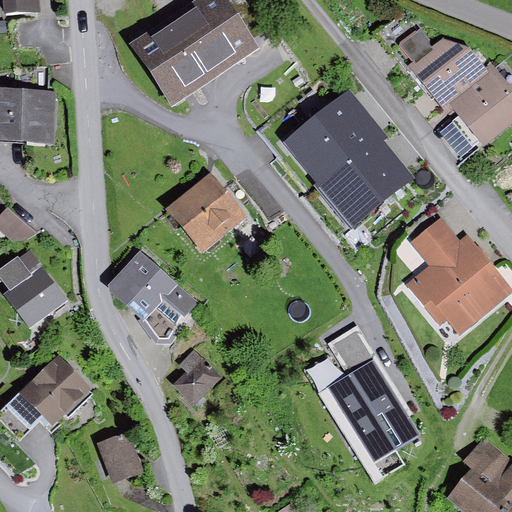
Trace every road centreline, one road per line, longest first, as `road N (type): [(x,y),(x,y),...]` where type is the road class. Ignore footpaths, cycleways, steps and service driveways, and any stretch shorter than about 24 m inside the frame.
road 1 (residential): [(309,0),(511,244)]
road 2 (unclassified): [(94,225),(103,312),(150,385),(185,511)]
road 3 (unclassified): [(80,0),(94,225)]
road 4 (track): [(453,451),(511,342)]
